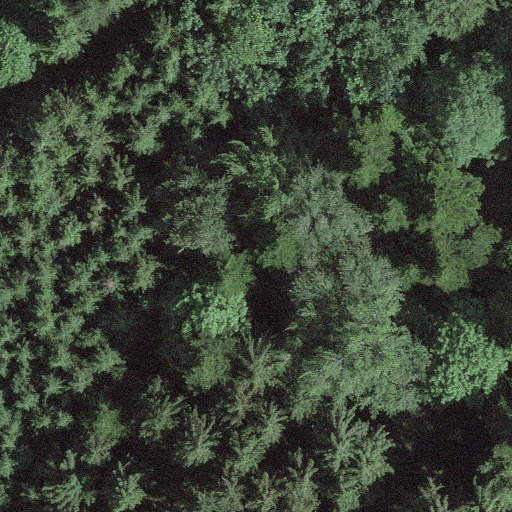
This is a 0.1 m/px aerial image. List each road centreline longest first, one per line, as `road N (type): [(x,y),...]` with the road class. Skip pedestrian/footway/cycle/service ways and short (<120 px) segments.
road 1 (track): [(405,511),(475,362),(511,234)]
road 2 (track): [(0,111),(217,0)]
